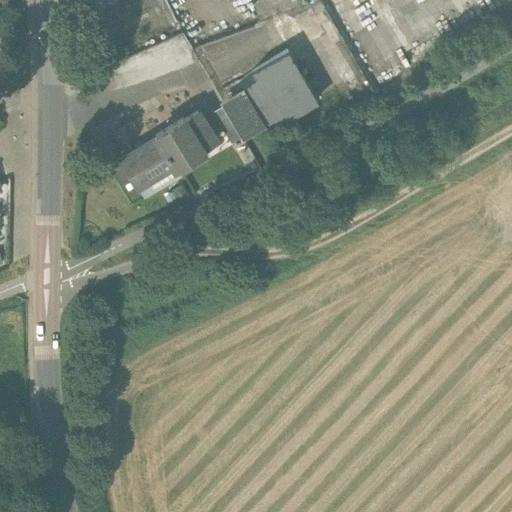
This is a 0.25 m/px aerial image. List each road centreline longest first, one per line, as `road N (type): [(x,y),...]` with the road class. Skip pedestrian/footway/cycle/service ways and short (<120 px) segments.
road 1 (tertiary): [(47,0),(56,87),(44,297),(64,511)]
road 2 (track): [(511,133),(303,249),(164,257),(44,297)]
